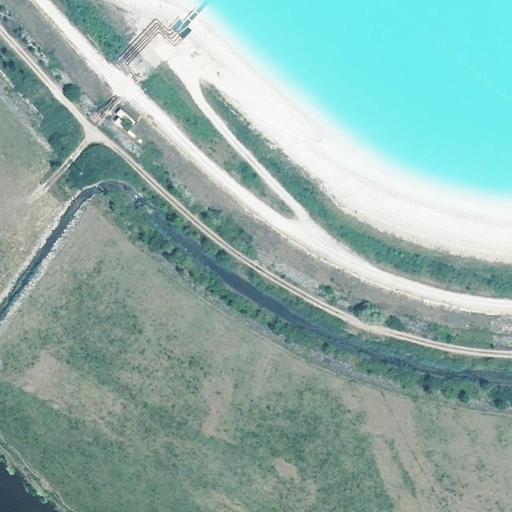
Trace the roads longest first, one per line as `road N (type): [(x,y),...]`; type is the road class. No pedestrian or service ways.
road 1 (track): [(511,354),(430,344),(352,319),(281,283),(195,222),(96,133),(0,29)]
road 2 (track): [(41,0),(251,202),(295,233),(410,287),(511,305)]
